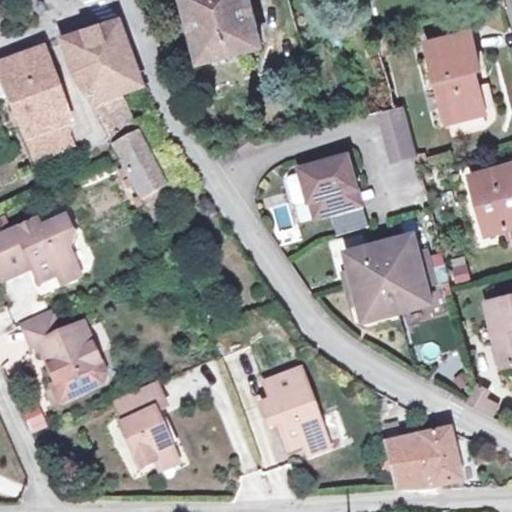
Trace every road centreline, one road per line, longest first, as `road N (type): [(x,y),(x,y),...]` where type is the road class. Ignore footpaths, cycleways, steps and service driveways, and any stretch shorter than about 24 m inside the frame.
road 1 (residential): [(118,0),(249,237),(311,323),(347,356),(511,444)]
road 2 (residential): [(311,511),(511,499)]
road 3 (residential): [(23,511),(198,511)]
